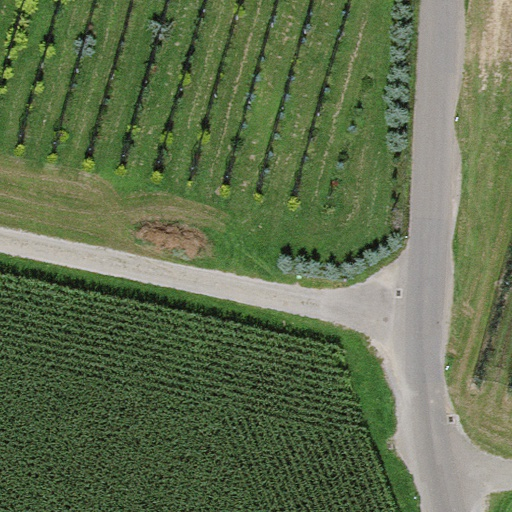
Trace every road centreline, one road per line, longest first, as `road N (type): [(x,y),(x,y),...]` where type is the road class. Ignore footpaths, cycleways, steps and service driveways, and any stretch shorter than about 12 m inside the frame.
road 1 (unclassified): [(441,0),(425,323),(429,405),(449,511)]
road 2 (track): [(0,240),(425,323)]
